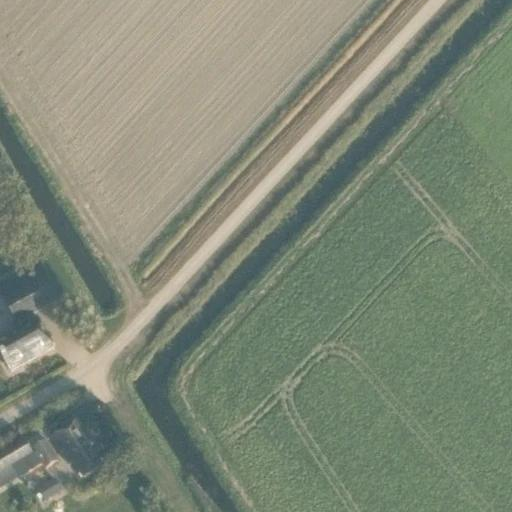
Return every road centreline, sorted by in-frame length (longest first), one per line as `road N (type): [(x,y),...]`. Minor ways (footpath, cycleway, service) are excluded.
road 1 (unclassified): [(0,422),(92,366),(142,320),(439,0)]
road 2 (track): [(142,320),(0,91)]
